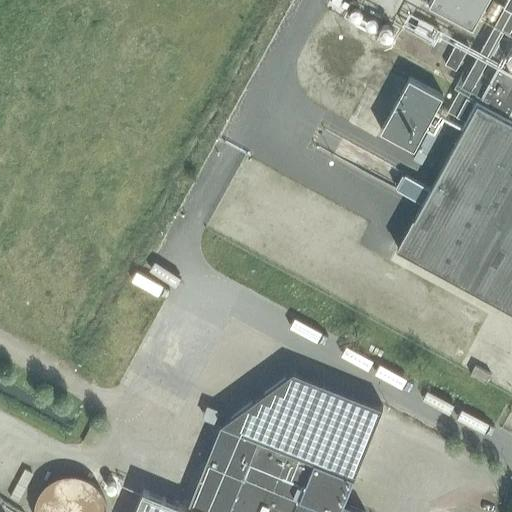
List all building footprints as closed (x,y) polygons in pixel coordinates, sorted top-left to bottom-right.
[(479,102),(511,120),(511,0),(429,0),(429,1),(473,25),(486,0),(504,0),(504,1),(507,2),(448,111),(457,115),(504,29),(510,32),(511,27),(511,76),(498,68),(479,102)] [(422,19),(414,33),(434,44),(442,30),(422,19)] [(468,46),(456,40),(443,64),(455,70),(468,46)] [(510,48),(498,42),(491,55),(503,61),(510,48)] [(409,78),(380,129),(414,148),(443,97),(409,78)] [(398,248),(511,310),(511,120),(479,102),(433,186),(404,170),(396,184),(425,200),(398,248)] [(418,150),(426,155),(443,123),(435,118),(418,150)] [(486,382),(490,373),(475,364),(470,373),(486,382)] [(383,406),(293,370),(220,422),(185,507),(142,489),(132,511),(365,511),(366,511),(344,503),(357,470),(383,406)] [(62,502),(59,511),(107,511),(109,504),(90,499),(96,475),(59,465),(52,492),(63,495),(66,484),(79,488),(75,505),(62,502)]
